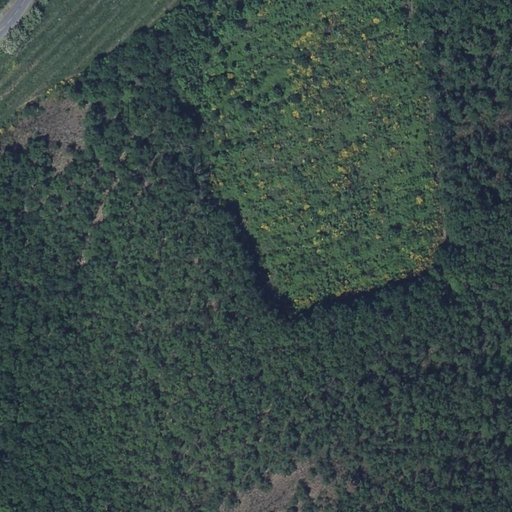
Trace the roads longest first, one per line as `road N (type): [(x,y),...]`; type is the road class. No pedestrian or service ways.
road 1 (track): [(200,0),(158,98),(0,387)]
road 2 (track): [(0,122),(188,0)]
